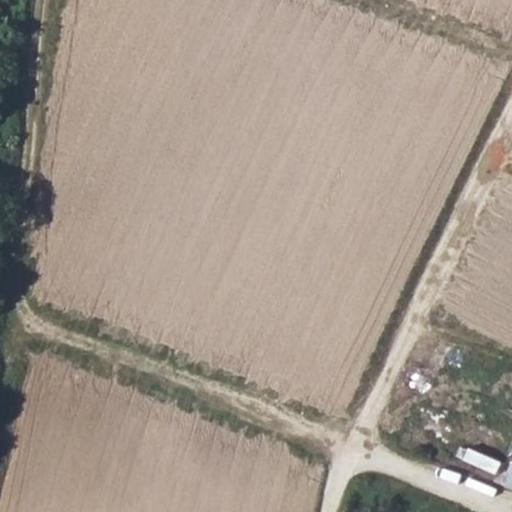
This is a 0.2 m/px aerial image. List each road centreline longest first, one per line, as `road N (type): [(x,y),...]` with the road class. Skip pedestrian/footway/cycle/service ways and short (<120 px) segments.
road 1 (track): [(511,113),(368,419),(336,511)]
road 2 (track): [(354,456),(511,508)]
road 3 (track): [(511,57),(361,0)]
